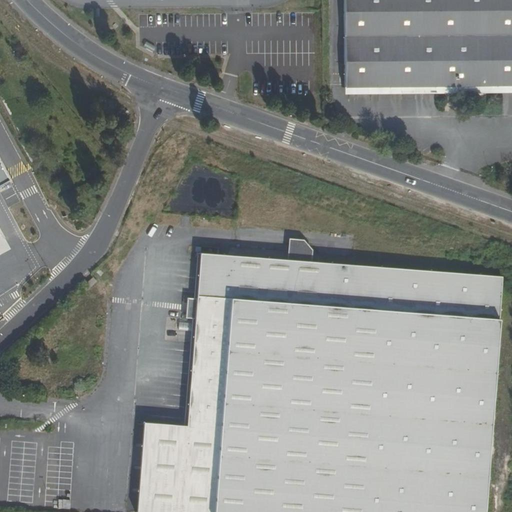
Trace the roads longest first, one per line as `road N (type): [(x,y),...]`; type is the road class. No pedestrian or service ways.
road 1 (unclassified): [(161,88),(511,212)]
road 2 (residential): [(161,88),(96,259),(0,347)]
road 3 (unknown): [(511,132),(351,103),(340,68)]
road 4 (unclassified): [(27,0),(85,50),(161,88)]
